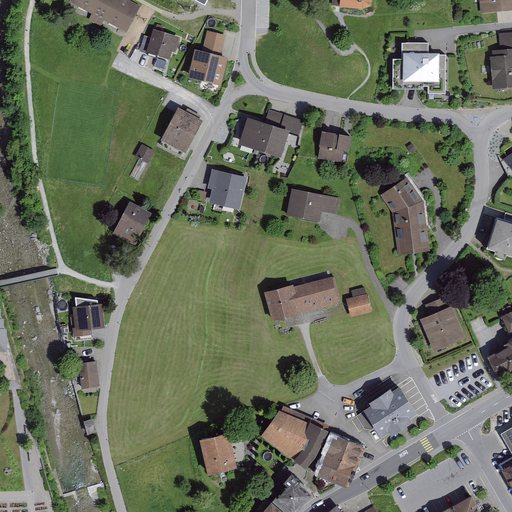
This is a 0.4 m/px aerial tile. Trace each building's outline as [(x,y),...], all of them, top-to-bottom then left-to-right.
[(70,0),(70,1),(92,13),(88,19),(101,26),(104,20),(127,32),(141,6),(130,0),(70,0)] [(332,0),(332,5),(338,6),(339,6),(339,7),(362,9),(372,5),(371,0),(332,0)] [(511,0),(479,0),(481,13),(511,9),(511,0)] [(148,53),(148,51),(170,58),(172,51),(175,52),(180,36),(154,28),(151,37),(144,35),(139,51),(148,53)] [(195,47),(188,76),(221,84),(228,56),(221,54),(226,34),(207,30),(203,49),(195,47)] [(490,55),(493,88),(511,86),(511,32),(499,33),(501,49),(492,49),(492,55),(490,55)] [(428,41),(402,41),(402,57),(393,57),(392,89),(425,89),(425,85),(428,85),(428,93),(445,93),(446,54),(440,54),(440,51),(428,51),(428,41)] [(161,138),(186,152),(203,119),(178,106),(161,138)] [(241,138),(239,143),(281,156),(289,133),(299,136),(304,120),(270,109),(266,121),(248,115),(247,119),(242,118),(239,127),(241,130),(239,135),(241,138)] [(322,129),(320,145),(318,158),(342,162),(344,150),(349,151),(352,134),(339,132),(339,133),(335,132),(335,131),(322,129)] [(142,143),(135,156),(139,158),(147,163),(149,163),(155,150),(142,143)] [(417,150),(412,143),(407,146),(412,153),(417,150)] [(139,158),(130,176),(138,181),(147,163),(139,158)] [(209,202),(240,209),(247,176),(212,168),(208,188),(212,189),(209,202)] [(393,212),(398,254),(430,250),(424,201),(407,176),(381,195),(393,212)] [(292,188),(287,214),(320,221),(322,210),(337,213),(340,198),(292,188)] [(207,191),(199,190),(197,199),(205,201),(207,191)] [(130,200),(113,232),(135,244),(153,212),(130,200)] [(511,222),(497,218),(487,248),(511,256),(511,222)] [(293,283),(264,290),(272,320),(339,303),(338,298),(341,297),(335,276),(332,276),(332,275),(294,285),(293,283)] [(353,296),(346,298),(351,316),(372,311),(368,293),(366,293),(365,287),(351,290),(353,296)] [(430,313),(420,318),(434,351),(466,337),(448,294),(426,304),(430,313)] [(76,305),(72,306),(75,326),(72,327),(73,336),(75,336),(75,340),(93,338),(92,328),(105,326),(102,302),(98,302),(98,299),(75,295),(76,305)] [(511,310),(502,315),(511,338),(511,337),(511,310)] [(505,346),(487,355),(498,375),(511,367),(511,338),(503,343),(505,346)] [(79,362),(82,388),(100,386),(97,360),(79,362)] [(371,403),(364,408),(366,410),(356,416),(365,429),(372,430),(376,427),(382,436),(390,431),(392,434),(413,420),(411,417),(419,412),(400,384),(392,389),(390,386),(369,400),(371,403)] [(280,409),(261,434),(295,459),(296,458),(306,467),(316,454),(329,429),(328,428),(330,424),(284,405),(282,409),(280,409)] [(93,418),(84,421),(87,434),(97,432),(93,418)] [(510,448),(511,446),(511,425),(500,432),(510,448)] [(229,431),(200,437),(208,473),(237,467),(229,431)] [(333,432),(316,473),(349,487),(366,445),(333,432)] [(511,451),(511,456),(499,464),(511,485),(511,446),(510,448),(511,451)] [(275,495),(276,496),(293,511),(295,511),(311,492),(299,482),(302,479),(292,470),(284,480),(286,482),(275,495)] [(472,493),(438,511),(482,511),(481,510),(478,504),(472,493)] [(292,511),(293,511),(276,496),(272,500),(271,499),(261,511),(259,508),(255,511),(292,511)] [(337,503),(326,511),(344,511),(341,508),(337,503)]
